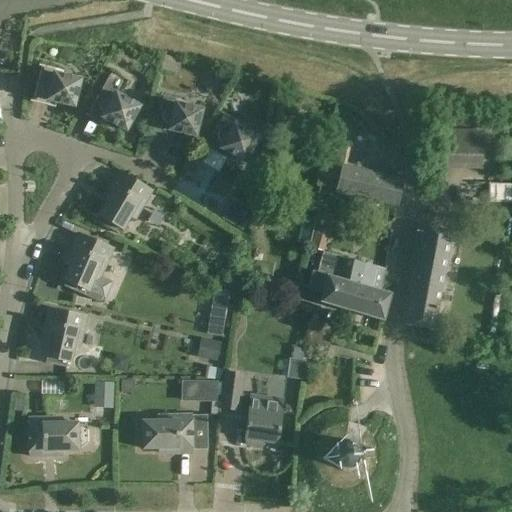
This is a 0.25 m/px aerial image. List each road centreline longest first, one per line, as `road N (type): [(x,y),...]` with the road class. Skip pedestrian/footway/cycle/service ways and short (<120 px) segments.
road 1 (residential): [(398,511),(407,461),(390,322),(415,182)]
road 2 (secondary): [(511,45),(376,36),(189,0)]
road 3 (residential): [(13,259),(31,243),(72,171),(62,146),(13,135)]
road 4 (residential): [(13,259),(13,135)]
